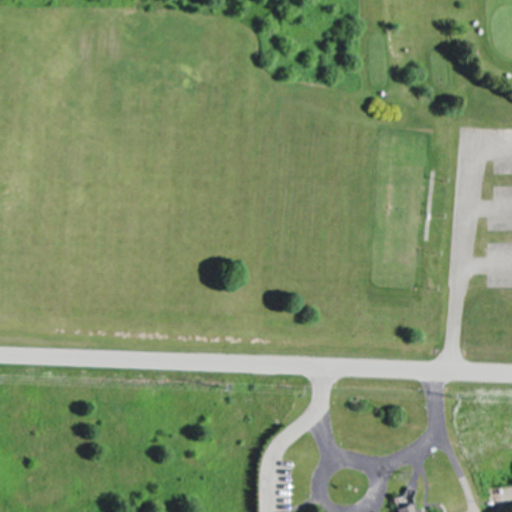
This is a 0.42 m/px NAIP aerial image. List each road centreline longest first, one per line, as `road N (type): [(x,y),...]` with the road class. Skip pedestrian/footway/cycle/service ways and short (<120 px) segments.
road 1 (tertiary): [(0,354),(511,372)]
road 2 (residential): [(323,365),(313,417),(267,459),(267,511)]
